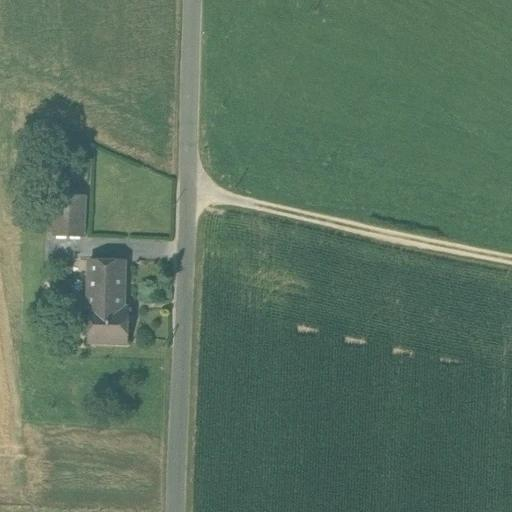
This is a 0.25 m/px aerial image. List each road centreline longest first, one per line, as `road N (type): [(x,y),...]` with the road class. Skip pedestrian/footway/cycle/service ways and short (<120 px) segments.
road 1 (unclassified): [(195,0),(173,511)]
road 2 (track): [(511,260),(188,190)]
